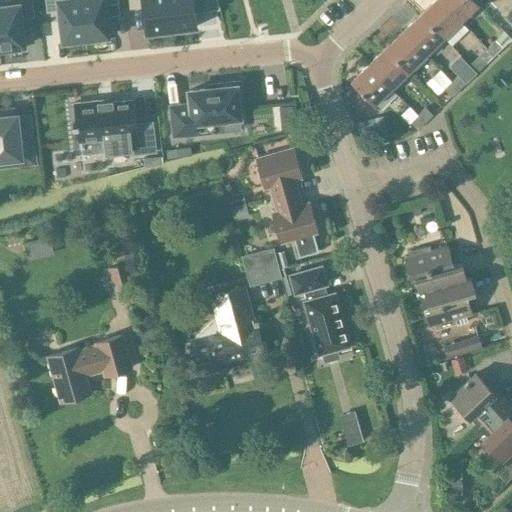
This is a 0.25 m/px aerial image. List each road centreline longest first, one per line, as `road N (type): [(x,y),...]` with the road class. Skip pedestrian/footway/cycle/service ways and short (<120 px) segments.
road 1 (residential): [(401,511),(414,401),(352,183)]
road 2 (residential): [(317,65),(279,51),(0,82)]
road 3 (residential): [(487,235),(482,212),(446,170),(422,167),(352,183)]
road 4 (tertiary): [(153,511),(302,511)]
road 5 (residential): [(352,183),(317,65)]
